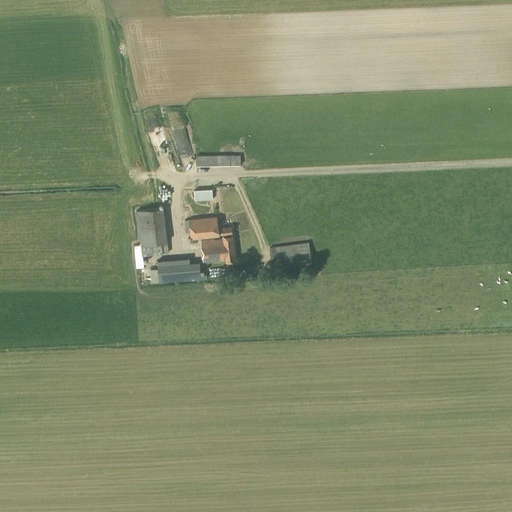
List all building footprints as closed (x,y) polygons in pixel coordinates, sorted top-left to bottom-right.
[(166,150),(165,140),(154,140),(155,150),(166,150)] [(196,166),(240,165),(240,155),(196,156),(196,166)] [(98,168),(99,178),(118,177),(118,167),(98,168)] [(194,200),(212,199),(212,189),(194,190),(194,200)] [(168,253),(167,242),(168,242),(164,207),(135,211),(140,245),(141,245),(142,256),(168,253)] [(191,240),(219,236),(217,216),(188,220),(191,240)] [(236,260),(232,226),(222,227),(223,238),(201,241),(203,262),(226,259),(226,261),(236,260)] [(272,268),(311,263),(309,243),(269,248),(272,268)] [(189,262),(189,258),(157,261),(159,282),(201,279),(200,261),(189,262)]
